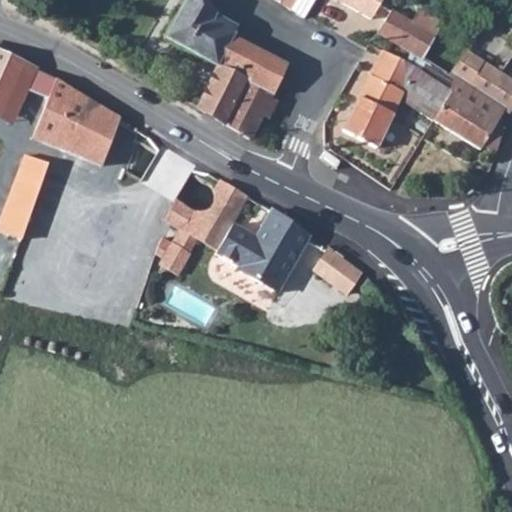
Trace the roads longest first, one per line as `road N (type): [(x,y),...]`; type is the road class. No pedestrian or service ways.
road 1 (secondary): [(0,29),(280,187)]
road 2 (residential): [(225,0),(295,49),(314,79),(280,187)]
road 3 (secondary): [(424,293),(480,379),(511,458)]
road 4 (track): [(54,54),(0,200)]
road 5 (tertiary): [(491,234),(422,228),(398,231),(372,248)]
